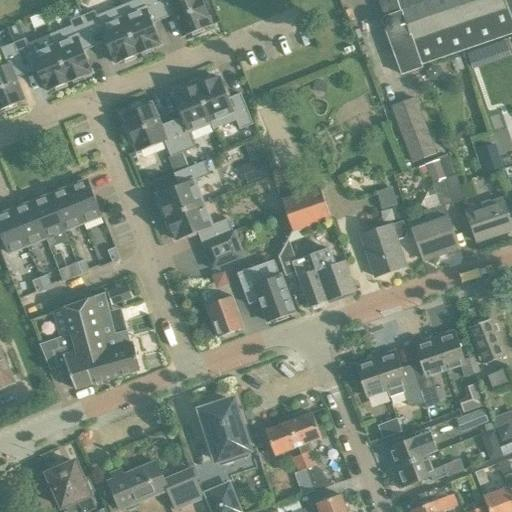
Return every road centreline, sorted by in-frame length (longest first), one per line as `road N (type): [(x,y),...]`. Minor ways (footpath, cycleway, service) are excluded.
road 1 (residential): [(91,100),(297,17)]
road 2 (residential): [(307,327),(511,257)]
road 3 (residential): [(0,445),(187,369)]
road 4 (residential): [(379,511),(307,327)]
road 5 (residential): [(143,261),(148,247),(91,100)]
road 6 (residential): [(187,369),(307,327)]
